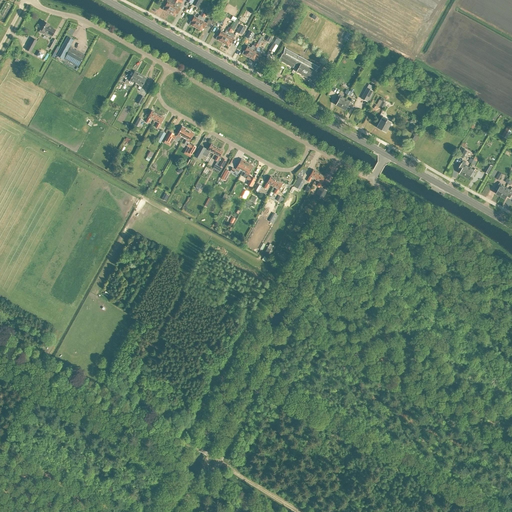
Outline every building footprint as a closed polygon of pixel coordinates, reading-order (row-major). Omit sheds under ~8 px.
[(167,0),(166,2),(167,2),(165,7),(164,6),(163,9),(164,10),(164,11),(169,14),(176,0),(167,0)] [(176,0),(169,14),(175,16),(177,17),(178,14),(177,14),(180,9),(179,8),(183,0),(176,0)] [(222,24),(228,15),(223,12),(218,22),(222,24)] [(196,28),(204,14),(202,13),(200,16),(198,15),(196,18),(194,17),(191,22),(191,21),(189,24),(191,25),(190,25),(196,28)] [(204,14),(196,28),(201,31),(203,28),(204,29),(205,26),(208,27),(210,24),(214,26),(219,17),(215,14),(211,21),(208,20),(206,24),(203,22),(204,19),(204,18),(206,15),(204,14)] [(47,35),(51,37),(55,30),(48,26),(49,25),(43,22),(42,21),(39,25),(41,26),(39,29),(40,30),(39,32),(43,35),(45,32),(48,34),(47,35)] [(246,28),(240,25),(236,32),(242,35),(246,28)] [(222,43),(230,29),(228,28),(225,34),(221,32),(218,36),(217,36),(216,38),(218,39),(217,40),(222,43)] [(230,29),(222,43),(228,46),(228,45),(230,46),(231,44),(231,43),(233,39),(229,36),(232,30),(230,29)] [(343,39),(347,42),(351,35),(346,32),(343,39)] [(67,36),(57,55),(63,59),(64,58),(79,66),(85,55),(70,47),(74,40),(67,36)] [(277,36),(273,43),(269,50),(274,52),(278,46),(277,46),(282,39),(277,36)] [(30,52),(36,41),(31,38),(25,50),(30,52)] [(249,58),(256,43),(254,42),(253,45),(252,45),(250,48),(247,46),(245,51),(244,51),(243,53),(244,54),(244,55),(249,58)] [(255,51),(258,45),(256,43),(249,58),(254,61),(255,60),(256,61),(258,58),(257,58),(260,53),(255,51)] [(285,47),(283,54),(282,54),(278,60),(292,68),(296,70),(295,72),(313,82),(314,81),(318,84),(322,76),(314,72),(319,66),(319,67),(285,48),(285,47)] [(136,83),(140,75),(137,73),(136,73),(136,74),(134,73),(129,81),(129,82),(126,80),(124,83),(127,85),(128,83),(130,84),(131,82),(133,83),(133,81),(136,83)] [(140,75),(136,83),(139,84),(138,86),(139,86),(138,88),(140,90),(139,91),(142,93),(144,90),(141,88),(146,79),(145,80),(144,79),(144,77),(140,75)] [(333,86),(335,83),(329,80),(325,87),(330,90),(332,86),(333,86)] [(125,88),(126,85),(119,81),(115,88),(120,90),(122,87),(125,88)] [(373,91),(366,88),(360,98),(367,102),(373,91)] [(335,105),(340,108),(345,99),(340,96),(341,95),(339,94),(335,100),(337,102),(335,105)] [(140,105),(144,98),(140,96),(136,103),(140,105)] [(386,103),(382,102),(383,99),(381,98),(380,100),(379,100),(377,105),(383,108),(386,103)] [(345,99),(340,108),(345,110),(347,107),(349,108),(351,103),(353,104),(354,101),(351,99),(349,102),(345,99)] [(154,121),(157,115),(151,111),(145,122),(148,123),(150,119),(154,121)] [(391,122),(382,117),(382,116),(380,114),(377,119),(380,121),(376,127),(385,133),(391,122)] [(157,115),(154,121),(158,123),(155,127),(158,129),(163,118),(157,115)] [(511,128),(507,126),(502,135),(508,139),(511,131),(511,128)] [(181,136),(183,138),(188,130),(184,128),(183,129),(181,128),(182,127),(176,137),(173,135),(174,134),(170,132),(165,141),(171,144),(174,139),(175,139),(178,141),(181,136)] [(188,130),(183,138),(186,139),(184,144),(187,146),(183,153),(190,157),(196,147),(192,145),(191,145),(188,144),(194,134),(193,135),(191,134),(192,132),(188,130)] [(160,143),(165,133),(161,131),(156,141),(160,143)] [(200,146),(194,157),(199,159),(202,154),(207,156),(210,152),(213,154),(217,148),(211,144),(207,150),(200,146)] [(217,148),(213,154),(217,156),(214,160),(217,162),(215,164),(222,168),(226,160),(220,157),(223,151),(217,148)] [(457,156),(463,159),(467,151),(462,148),(457,156)] [(243,171),(247,163),(243,161),(243,160),(242,162),(240,161),(241,160),(236,169),(235,170),(232,168),(230,170),(234,172),(235,170),(238,172),(240,169),(243,171)] [(459,174),(464,176),(469,167),(464,165),(466,163),(463,161),(458,169),(461,171),(459,174)] [(247,163),(243,171),(245,172),(242,177),(249,180),(246,185),(250,187),(255,179),(251,176),(250,178),(247,176),(253,166),(252,167),(250,166),(251,165),(247,163)] [(488,174),(492,167),(488,164),(484,172),(488,174)] [(469,167),(464,176),(469,179),(471,175),(473,177),(476,172),(477,170),(475,169),(474,171),(474,170),(469,167)] [(225,170),(220,179),(224,181),(229,172),(225,170)] [(315,180),(319,174),(313,170),(307,181),(309,182),(312,178),(315,180)] [(319,174),(315,180),(319,182),(316,187),(319,188),(315,194),(313,197),(321,201),(325,194),(326,195),(328,193),(326,192),(330,186),(327,184),(324,189),(319,187),(325,177),(319,174)] [(273,187),(276,180),(270,177),(264,188),(266,189),(269,185),(273,187)] [(298,177),(294,184),(293,187),(299,190),(305,181),(298,177)] [(276,180),(273,187),(276,189),(274,193),(276,195),(282,184),(276,180)] [(501,197),(506,188),(501,185),(502,184),(499,182),(496,189),(498,190),(496,194),(501,197)] [(262,186),(257,184),(253,190),(258,193),(262,186)] [(511,187),(510,190),(506,188),(501,197),(505,199),(507,196),(510,198),(511,193),(511,187)] [(273,224),(278,216),(273,213),(268,221),(273,224)] [(263,258),(266,259),(273,246),(269,244),(263,256),(263,258)]
